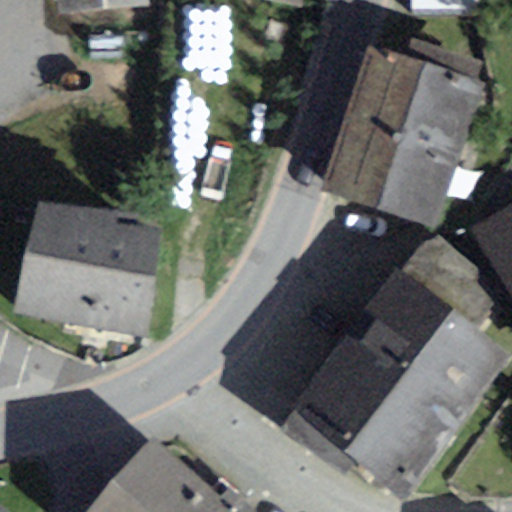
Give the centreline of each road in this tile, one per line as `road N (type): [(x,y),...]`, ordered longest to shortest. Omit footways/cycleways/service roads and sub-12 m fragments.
road 1 (secondary): [(185,364),(245,304),(265,269),(294,206),(359,0)]
road 2 (residential): [(343,511),(262,445),(185,364)]
road 3 (secondary): [(49,422),(185,364)]
